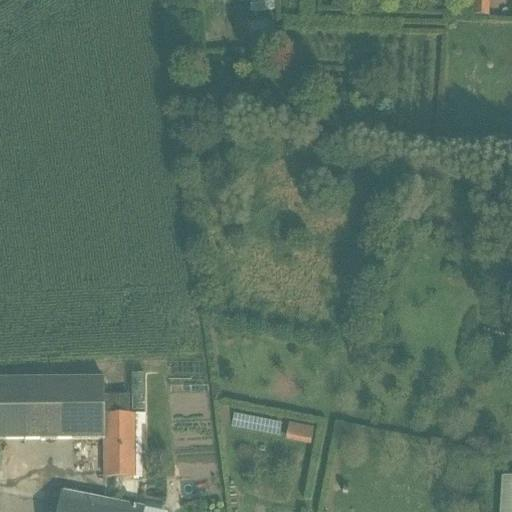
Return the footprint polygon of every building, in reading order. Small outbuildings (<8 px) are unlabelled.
[(489,11),(473,10),(473,18),(488,18),(489,11)] [(132,377),(133,411),(146,411),(145,377),(132,377)] [(104,378),(0,379),(0,439),(107,438),(107,477),(146,477),(146,416),(135,416),(104,417),(104,378)] [(286,439),(311,444),(313,430),(289,426),(286,439)] [(500,511),(511,511),(511,479),(503,478),(500,511)] [(58,511),(144,511),(145,509),(62,493),(58,511)]
